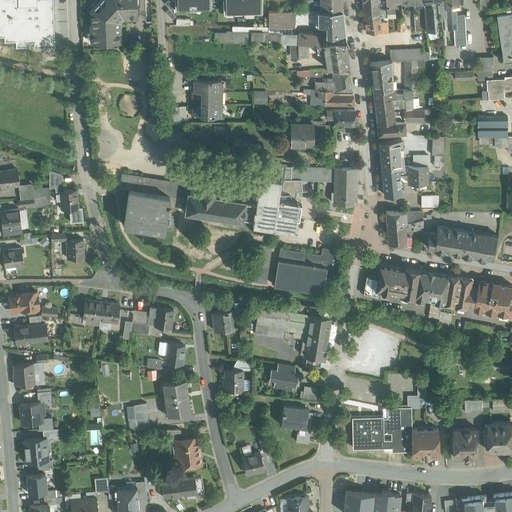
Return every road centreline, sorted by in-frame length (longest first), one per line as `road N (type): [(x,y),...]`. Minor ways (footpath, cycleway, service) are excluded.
road 1 (residential): [(237,501),(210,406),(196,302),(110,275),(99,248),(80,159),(75,0)]
road 2 (residential): [(352,0),(372,166),(357,246)]
road 3 (residential): [(357,246),(326,463)]
road 4 (residential): [(326,463),(450,478),(511,470)]
road 5 (residential): [(511,271),(357,246)]
road 6 (residential): [(159,0),(171,151)]
road 7 (residential): [(13,511),(0,370)]
